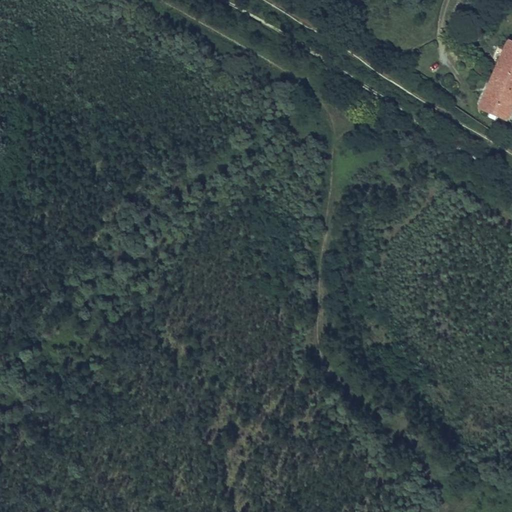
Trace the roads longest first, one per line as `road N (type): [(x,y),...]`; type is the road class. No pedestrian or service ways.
road 1 (track): [(434,511),(436,494),(423,466),(322,360),(317,326),(334,126),(325,109),(306,83),(155,0)]
road 2 (track): [(264,0),(511,155)]
